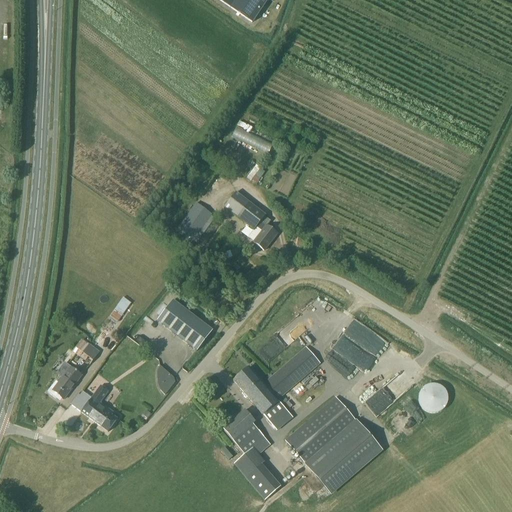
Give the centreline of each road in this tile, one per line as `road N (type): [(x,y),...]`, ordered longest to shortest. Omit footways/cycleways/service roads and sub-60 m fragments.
road 1 (unclassified): [(0,424),(80,446),(129,440),(270,288),(309,274),(346,284),(511,389)]
road 2 (primary): [(0,400),(36,207),(44,0)]
